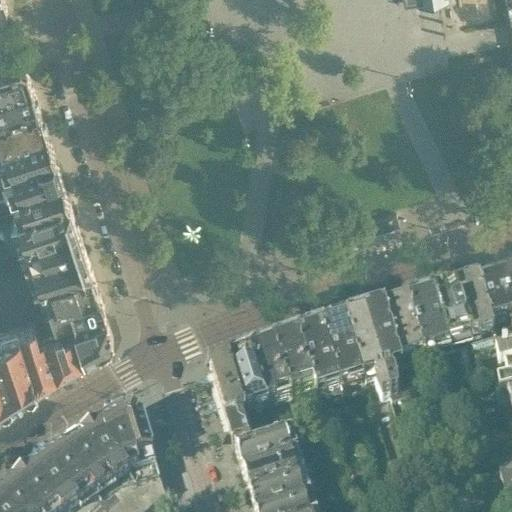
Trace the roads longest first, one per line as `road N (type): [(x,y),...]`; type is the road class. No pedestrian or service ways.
road 1 (residential): [(160,357),(511,237)]
road 2 (residential): [(51,24),(160,357)]
road 3 (residential): [(0,450),(160,357)]
road 4 (residential): [(208,511),(160,357)]
